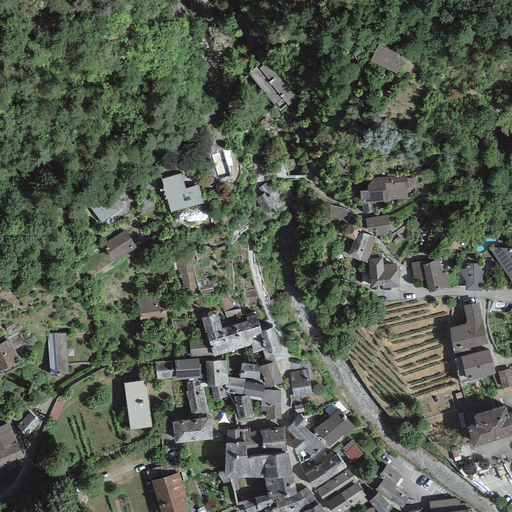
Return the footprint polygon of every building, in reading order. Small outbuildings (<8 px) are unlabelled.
[(398,55),(378,45),(370,61),(396,73),(403,61),(396,57),(398,55)] [(256,67),(249,73),(280,112),(297,98),(269,62),(259,70),(256,67)] [(161,179),(164,187),(162,191),(165,191),(164,196),(166,195),(165,200),(167,199),(171,213),(204,203),(198,185),(186,189),(181,174),(161,179)] [(360,191),(360,203),(362,203),(375,202),(386,201),(386,200),(408,199),(407,188),(421,187),(420,177),(406,178),(406,176),(367,178),(368,191),(360,191)] [(262,195),(255,199),(264,212),(277,204),(275,200),(280,196),(273,186),(271,187),(267,182),(257,189),(262,195)] [(108,193),(89,206),(101,223),(119,210),(108,193)] [(375,202),(362,203),(364,216),(377,213),(375,202)] [(388,216),(365,219),(368,232),(375,231),(376,236),(388,234),(387,229),(390,229),(388,216)] [(362,225),(351,221),(344,236),(354,240),(348,256),(360,261),(361,260),(367,263),(375,237),(360,231),(362,225)] [(137,247),(125,230),(102,245),(113,263),(137,247)] [(511,248),(488,248),(511,282),(511,248)] [(182,290),(196,288),(193,273),(191,258),(175,261),(177,276),(181,275),(182,290)] [(383,258),(369,259),(371,287),(382,286),(383,289),(399,287),(398,269),(396,269),(396,264),(384,265),(383,258)] [(425,261),(411,263),(414,282),(426,281),(423,264),(425,264),(425,261)] [(425,264),(423,264),(426,281),(429,292),(448,288),(445,273),(442,273),(439,261),(425,264)] [(466,281),(465,291),(482,291),(482,263),(465,263),(465,269),(458,269),(466,281)] [(149,296),(137,297),(140,321),(167,318),(164,298),(149,300),(149,296)] [(453,349),(454,354),(470,350),(470,348),(488,344),(479,303),(463,306),(466,320),(467,324),(450,328),(454,349),(453,349)] [(218,313),(201,318),(206,333),(222,329),(218,313)] [(247,321),(222,329),(206,333),(208,340),(214,356),(214,357),(252,346),(249,338),(262,333),(262,331),(257,315),(246,317),(247,321)] [(273,327),(262,331),(262,333),(249,338),(252,346),(254,353),(262,350),(267,364),(273,362),(274,364),(276,364),(284,361),(273,327)] [(47,334),(50,374),(68,373),(65,333),(47,334)] [(9,339),(0,343),(0,371),(20,361),(9,339)] [(208,340),(189,341),(190,356),(214,356),(208,340)] [(489,350),(461,357),(467,381),(495,374),(489,350)] [(198,359),(174,361),(176,377),(176,379),(188,378),(197,378),(200,377),(198,359)] [(174,361),(155,362),(157,379),(176,377),(174,361)] [(226,361),(205,361),(207,387),(211,387),(225,385),(228,384),(228,377),(226,361)] [(283,383),(276,364),(274,364),(273,362),(267,364),(259,366),(266,388),(283,383)] [(259,365),(241,363),(240,377),(259,379),(260,369),(258,368),(259,365)] [(307,369),(289,372),(294,397),(312,394),(307,369)] [(511,371),(511,369),(498,372),(503,389),(511,386),(511,371)] [(245,380),(228,377),(228,384),(225,385),(226,393),(243,395),(245,380)] [(198,381),(197,378),(188,378),(189,382),(186,383),(188,391),(186,392),(192,417),(208,413),(203,387),(201,388),(199,381),(198,381)] [(146,381),(124,383),(131,430),(151,427),(146,381)] [(264,385),(246,382),(244,395),(247,395),(250,396),(261,398),(263,397),(264,390),(264,385)] [(225,385),(211,387),(214,400),(226,397),(226,393),(225,385)] [(281,391),(264,390),(263,397),(261,398),(261,407),(281,407),(281,391)] [(247,395),(234,397),(239,420),(253,417),(250,396),(247,395)] [(58,399),(53,415),(61,417),(65,401),(58,399)] [(467,427),(474,448),(511,436),(511,411),(508,413),(506,406),(473,416),(476,424),(467,427)] [(281,420),(281,407),(261,407),(261,412),(266,412),(266,420),(281,420)] [(339,409),(313,429),(330,448),(343,436),(345,437),(355,428),(339,409)] [(32,416),(29,413),(16,426),(27,436),(40,423),(32,416)] [(299,414),(287,429),(295,438),(290,443),(299,454),(304,449),(313,458),(325,446),(304,427),(308,423),(299,414)] [(210,418),(172,422),(175,444),(213,439),(210,418)] [(8,423),(0,426),(0,469),(24,458),(8,423)] [(283,427),(261,430),(261,431),(263,447),(264,451),(286,449),(283,427)] [(250,428),(227,430),(227,443),(245,442),(246,449),(263,447),(261,431),(250,432),(250,428)] [(355,444),(352,440),(342,448),(346,452),(354,444),(355,444)] [(224,478),(264,478),(293,477),(288,454),(247,457),(246,449),(245,442),(227,443),(225,443),(224,478)] [(363,454),(354,444),(346,452),(345,453),(353,463),(363,454)] [(337,454),(320,465),(329,479),(346,468),(337,454)] [(320,465),(305,474),(314,489),(329,479),(320,465)] [(393,487),(402,476),(387,465),(379,476),(383,480),(393,487)] [(348,469),(333,479),(339,489),(355,479),(348,469)] [(179,472),(151,481),(160,511),(187,511),(183,499),(187,498),(179,472)] [(293,477),(264,478),(268,495),(269,501),(275,500),(287,497),(297,494),(297,493),(293,477)] [(333,479),(316,490),(323,500),(339,489),(333,479)] [(383,480),(375,490),(378,493),(389,501),(390,500),(397,490),(393,487),(383,480)] [(357,482),(341,493),(350,507),(353,511),(368,502),(365,497),(366,496),(357,482)] [(307,487),(297,493),(297,494),(287,497),(275,500),(276,505),(277,508),(280,507),(280,511),(302,511),(319,504),(307,487)] [(409,499),(397,490),(390,500),(402,508),(409,499)] [(341,493),(327,502),(333,511),(343,511),(350,507),(341,493)] [(378,493),(368,501),(374,507),(377,511),(388,511),(393,508),(378,493)] [(268,495),(255,498),(242,502),(246,511),(257,511),(258,511),(276,505),(275,500),(269,501),(268,495)] [(474,511),(472,509),(468,510),(467,503),(460,504),(460,500),(457,500),(457,498),(429,502),(429,511),(474,511)]
